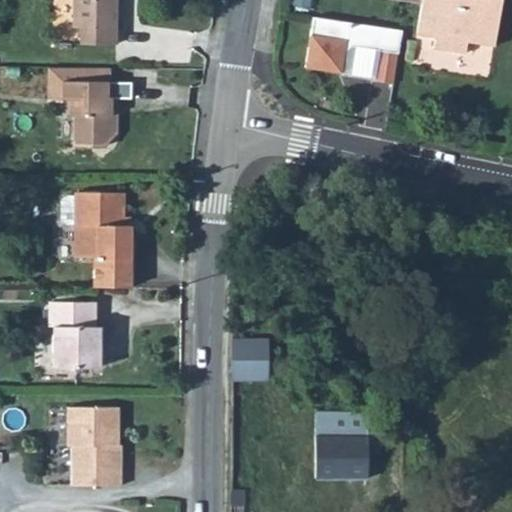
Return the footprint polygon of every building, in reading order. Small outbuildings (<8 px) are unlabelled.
[(72,0),(72,25),(80,25),(80,42),(115,42),(115,10),(112,10),(111,0),(72,0)] [(399,0),(421,4),(417,34),(435,37),(433,49),(465,55),(467,42),(494,46),(501,0),(399,0)] [(314,19),(306,68),(342,73),(345,54),(353,47),(380,51),(375,82),(394,85),(402,32),(314,19)] [(44,100),(47,100),(55,100),(56,83),(105,84),(105,99),(108,99),(109,67),(51,66),(45,66),(44,100)] [(55,100),(68,100),(68,115),(73,121),(73,134),(89,134),(102,146),(114,134),(114,116),(109,116),(108,99),(105,99),(105,84),(56,83),(55,100)] [(73,146),(102,146),(89,134),(73,134),(73,146)] [(59,202),(59,221),(64,226),(76,227),(75,257),(97,258),(97,261),(97,287),(132,287),(133,245),(131,245),(131,225),(122,225),(122,217),(122,193),(76,193),(76,196),(65,196),(59,202)] [(122,225),(131,225),(131,217),(122,217),(122,225)] [(96,300),(51,300),(50,327),(58,327),(56,367),(101,368),(102,325),(97,324),(96,300)] [(230,341),(230,380),(266,380),(266,376),(266,342),(230,341)] [(70,408),(69,451),(74,451),(75,490),(124,490),(124,452),(122,451),(121,410),(70,408)] [(367,452),(368,431),(368,414),(315,413),(314,479),(366,480),(367,452)] [(367,452),(377,452),(378,431),(368,431),(367,452)] [(230,504),(244,505),(244,492),(231,492),(230,504)]
